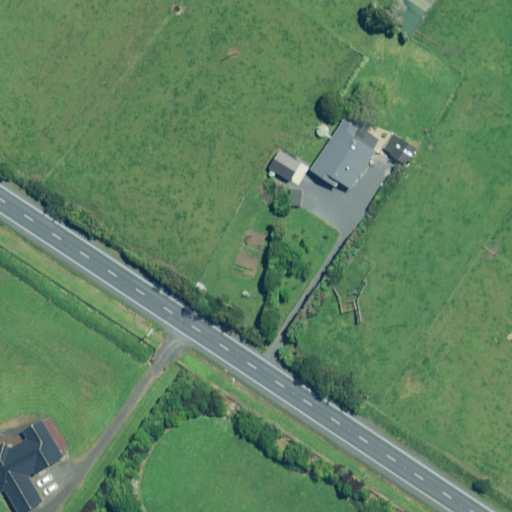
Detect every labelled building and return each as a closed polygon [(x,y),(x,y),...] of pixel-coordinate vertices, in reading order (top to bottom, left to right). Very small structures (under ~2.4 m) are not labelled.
[(375,0),(368,10),(386,23),(409,39),(436,0),(375,0)] [(374,151),(384,135),(376,129),(372,135),(346,118),(311,170),(337,188),(341,183),(352,190),(361,177),(364,179),(372,167),(369,165),(377,153),(374,151)] [(416,149),(394,135),(384,150),(392,155),(391,156),(407,167),(415,155),(413,154),(416,149)] [(301,190),(291,190),(290,206),(300,207),(301,190)] [(0,432),(0,495),(4,494),(14,511),(26,511),(47,501),(33,476),(67,456),(44,417),(22,429),(27,439),(10,449),(0,432)]
